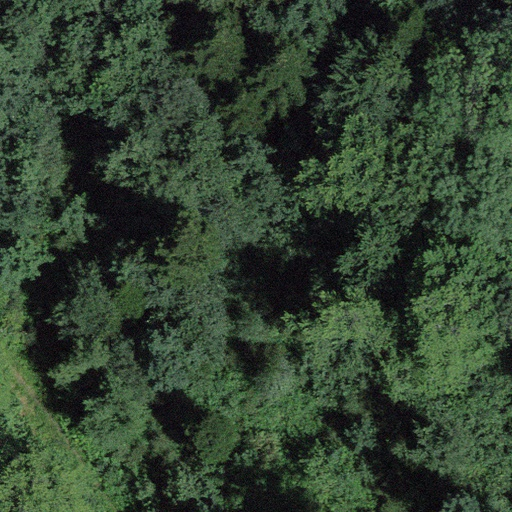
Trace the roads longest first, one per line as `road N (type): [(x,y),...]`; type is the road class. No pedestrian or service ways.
road 1 (track): [(289,0),(511,237)]
road 2 (track): [(110,511),(32,398),(0,334)]
